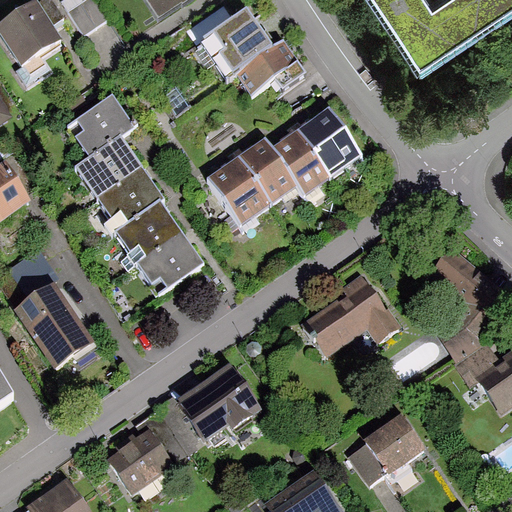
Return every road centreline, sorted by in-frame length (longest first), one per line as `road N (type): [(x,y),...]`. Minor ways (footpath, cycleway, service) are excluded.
road 1 (residential): [(433,183),(54,449)]
road 2 (residential): [(433,183),(296,0)]
